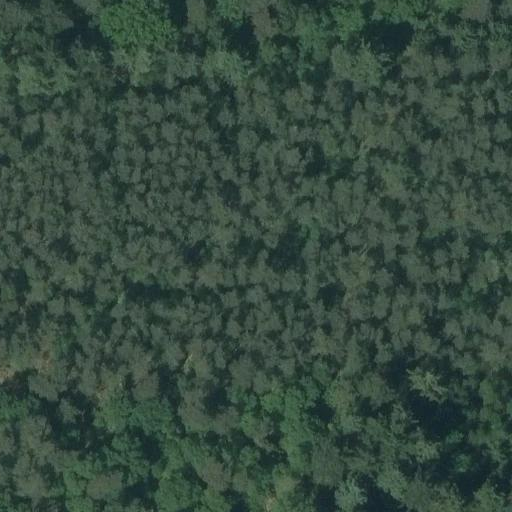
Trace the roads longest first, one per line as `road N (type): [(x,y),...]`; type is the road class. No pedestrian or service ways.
road 1 (track): [(313,511),(407,35),(511,22)]
road 2 (track): [(431,0),(407,35),(0,59)]
